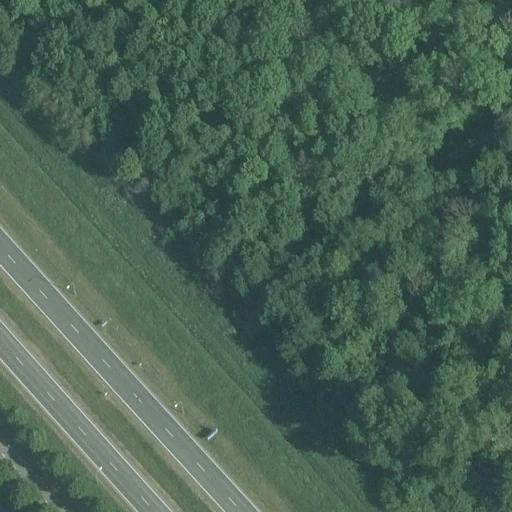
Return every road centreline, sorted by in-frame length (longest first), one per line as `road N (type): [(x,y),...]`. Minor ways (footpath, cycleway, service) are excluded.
road 1 (trunk): [(239,511),(0,250)]
road 2 (trunk): [(0,339),(154,511)]
